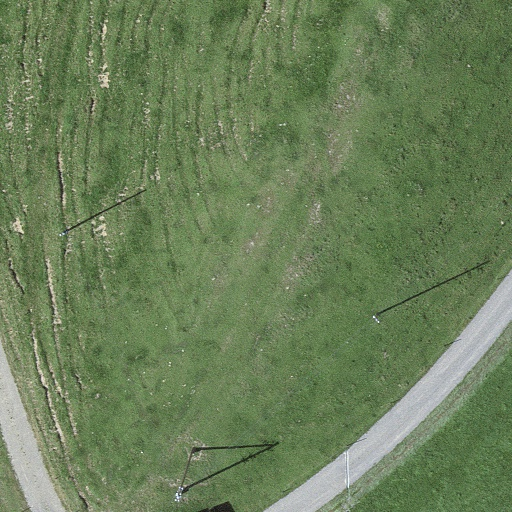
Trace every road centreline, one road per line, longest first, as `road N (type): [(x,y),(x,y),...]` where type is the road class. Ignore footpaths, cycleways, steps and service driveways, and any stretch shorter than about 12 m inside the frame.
road 1 (track): [(293,511),(426,395),(511,282)]
road 2 (track): [(56,511),(0,367)]
